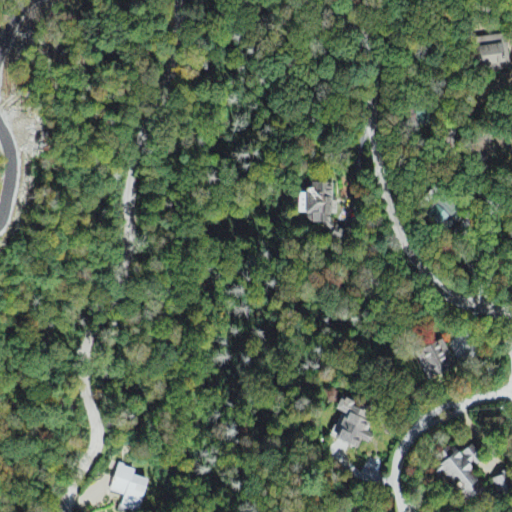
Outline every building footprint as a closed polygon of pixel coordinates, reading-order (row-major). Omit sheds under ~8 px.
[(505,72),(503,38),(472,40),(475,74),(505,72)] [(424,221),(444,237),(455,223),(435,207),(424,221)] [(427,383),(456,371),(444,342),(415,354),(427,383)] [(372,416),(352,409),(354,405),(340,400),(335,413),(340,415),(331,440),(357,449),(360,443),(369,446),(373,436),(366,434),(372,416)] [(467,500),(483,489),(471,471),(484,462),(473,445),(436,471),(440,476),(444,474),(453,488),(456,485),(467,500)] [(110,494),(122,497),(118,511),(139,511),(147,481),(133,478),(135,471),(117,467),(110,494)]
